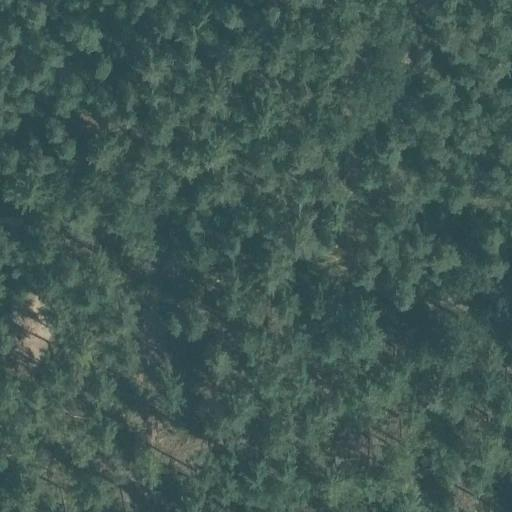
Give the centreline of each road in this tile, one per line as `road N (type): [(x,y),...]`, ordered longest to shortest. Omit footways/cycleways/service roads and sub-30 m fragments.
road 1 (track): [(511,322),(461,299),(371,284),(351,258),(364,0)]
road 2 (track): [(351,258),(319,260),(0,171)]
